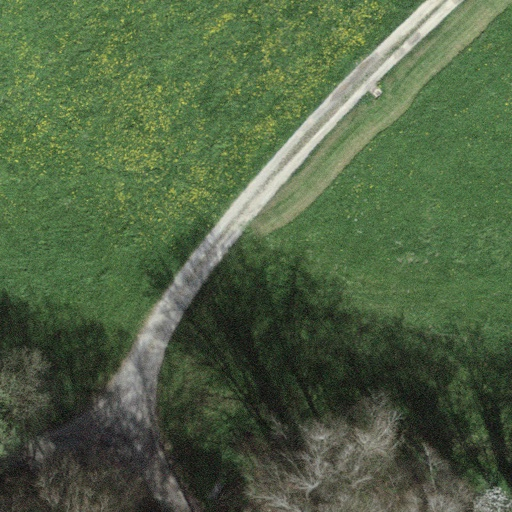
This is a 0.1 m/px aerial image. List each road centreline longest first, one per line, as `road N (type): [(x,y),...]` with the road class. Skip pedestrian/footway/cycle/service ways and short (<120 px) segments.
road 1 (track): [(122,430),(231,249),(467,0)]
road 2 (track): [(0,459),(122,430)]
